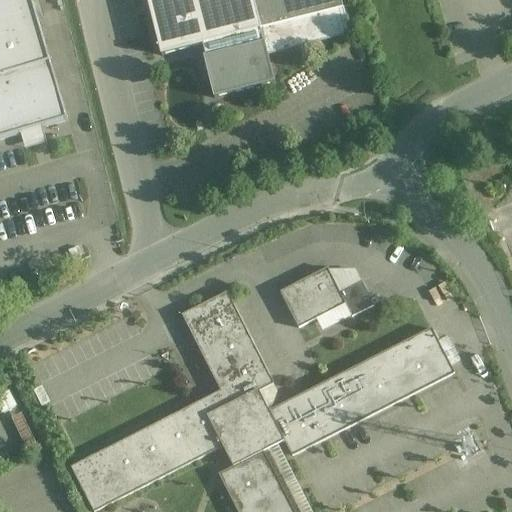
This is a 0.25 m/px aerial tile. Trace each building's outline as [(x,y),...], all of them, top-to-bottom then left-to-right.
[(0,0),(0,141),(68,122),(31,0),(0,0)] [(148,0),(163,55),(162,55),(162,57),(204,47),(204,46),(206,45),(214,50),(219,42),(263,31),(262,30),(254,0),(148,0)] [(291,0),(254,0),(262,30),(297,21),(291,0)] [(291,0),(297,21),(344,10),(341,0),(291,0)] [(297,21),(262,30),(263,31),(269,57),(350,36),(344,10),(297,21)] [(263,31),(219,42),(214,50),(206,45),(204,46),(204,47),(204,49),(201,49),(203,57),(206,56),(206,58),(205,58),(215,100),(276,84),(269,57),(263,31)] [(328,270),(281,294),(299,330),(346,306),(340,294),(328,270)] [(361,283),(340,294),(346,306),(352,319),(374,308),(361,283)] [(274,386),(228,294),(183,317),(222,393),(72,469),(93,511),(98,511),(224,448),(234,469),(220,476),(237,511),(293,511),(264,454),(285,443),(293,458),(455,375),(432,331),(270,413),(260,393),(274,386)] [(37,447),(22,414),(12,419),(28,452),(37,447)]
